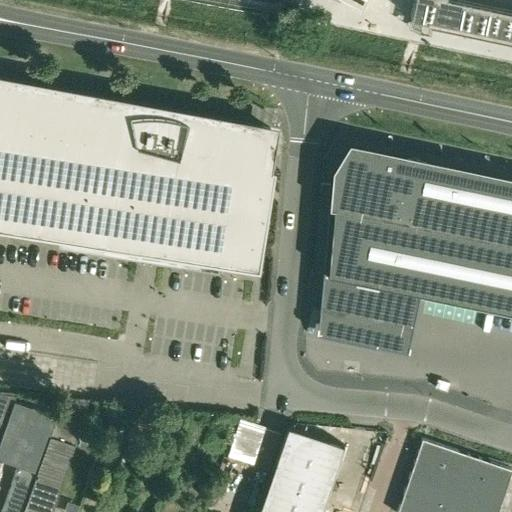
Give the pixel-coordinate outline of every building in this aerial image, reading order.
[(411,0),(409,15),(425,18),(425,16),(511,34),(511,7),(476,0),(411,0)] [(274,168),(271,167),(265,166),(271,128),(0,77),(0,227),(149,251),(259,268),(259,263),(274,168)] [(332,205),(326,271),(511,310),(511,177),(350,144),(336,168),(333,200),(329,200),(328,204),(332,205)] [(420,296),(323,278),(319,338),(406,357),(420,296)] [(0,409),(9,411),(14,399),(15,395),(1,393),(0,396),(0,409)] [(22,511),(56,414),(14,399),(9,411),(0,439),(0,458),(17,465),(0,511),(22,511)] [(50,511),(74,443),(89,401),(62,399),(56,414),(22,511),(50,511)] [(138,408),(134,424),(151,428),(155,412),(138,408)] [(161,412),(155,431),(177,437),(183,419),(161,412)] [(237,419),(228,451),(255,459),(265,428),(237,419)] [(320,511),(344,444),(286,424),(257,511),(320,511)] [(511,468),(422,437),(396,511),(497,511),(511,468)]
